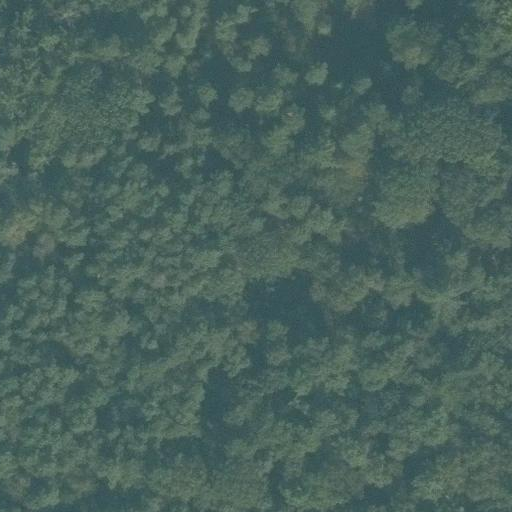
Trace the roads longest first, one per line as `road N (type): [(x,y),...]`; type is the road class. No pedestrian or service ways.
road 1 (track): [(457,0),(418,178),(415,260),(421,315),(443,386),(494,511)]
road 2 (track): [(401,511),(0,484)]
road 3 (track): [(0,279),(107,0)]
